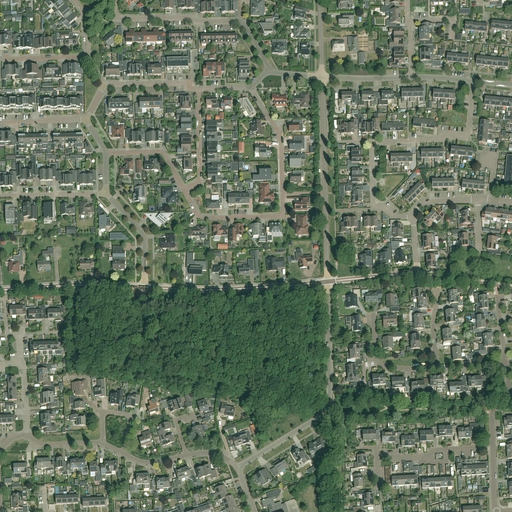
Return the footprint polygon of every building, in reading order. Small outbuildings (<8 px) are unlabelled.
[(164,0),(165,9),(169,9),(173,9),(173,2),(177,2),(176,0),(164,0)] [(177,0),(178,3),(181,3),(181,9),(188,9),(187,0),(177,0)] [(187,0),(188,9),(194,9),(194,3),(198,3),(197,0),(187,0)] [(203,0),(197,0),(198,3),(198,5),(201,5),(201,14),(208,14),(207,1),(203,2),(203,0)] [(211,0),(212,1),(207,1),(208,14),(214,13),(214,9),(218,9),(217,0),(211,0)] [(217,0),(218,9),(221,9),(221,13),(228,13),(228,3),(224,3),(223,0),(217,0)] [(238,7),(237,0),(231,0),(231,3),(228,3),(228,13),(234,13),(234,7),(238,7)] [(251,3),(251,16),(260,16),(263,16),(263,0),(256,0),(256,3),(251,3)] [(350,7),(351,4),(352,4),(351,0),(337,0),(338,9),(349,9),(349,7),(350,7)] [(54,7),(51,9),(53,12),(52,13),(54,15),(55,14),(65,6),(61,1),(54,7)] [(65,6),(55,14),(57,16),(60,14),(62,16),(69,10),(65,6)] [(303,9),(295,7),(294,14),(295,15),(294,19),(303,22),(305,14),(302,13),(303,9)] [(394,7),(385,7),(381,7),(380,12),(386,14),(386,17),(390,17),(400,17),(399,10),(396,11),(395,7),(394,7)] [(69,10),(62,16),(64,19),(58,24),(60,26),(63,23),(72,15),(69,10)] [(348,21),(352,21),(352,14),(345,15),(345,18),(338,18),(338,25),(348,25),(348,21)] [(72,15),(63,23),(65,25),(67,23),(70,25),(72,27),(76,23),(74,21),(76,19),(72,15)] [(400,17),(390,17),(390,21),(386,21),(386,27),(389,27),(396,27),(396,24),(400,23),(400,17)] [(266,24),(259,24),(264,33),(265,35),(269,33),(272,33),(272,24),(271,24),(271,23),(272,23),(274,22),(274,20),(265,20),(265,23),(266,23),(266,24)] [(302,32),(302,25),(294,25),(294,38),(309,38),(309,32),(302,32)] [(433,35),(432,31),(432,25),(421,25),(421,29),(420,29),(420,35),(429,35),(433,35)] [(396,27),(389,27),(389,33),(393,33),(393,37),(403,37),(403,31),(399,31),(399,27),(396,27)] [(112,33),(109,35),(109,36),(103,41),(108,47),(118,39),(122,39),(122,30),(118,30),(116,30),(112,33)] [(132,43),(132,30),(129,31),(129,34),(126,35),(126,38),(123,39),(123,45),(126,45),(126,44),(132,43)] [(156,30),(156,43),(162,43),(162,45),(165,45),(165,34),(158,34),(158,30),(156,30)] [(12,42),(12,32),(1,32),(1,37),(1,46),(8,46),(8,42),(9,42),(12,42)] [(56,34),(56,39),(56,46),(59,46),(59,42),(61,41),(65,41),(65,46),(76,45),(76,37),(73,37),(73,33),(60,34),(56,34)] [(23,39),(23,35),(20,35),(13,36),(13,49),(23,49),(23,39)] [(33,49),(33,35),(26,35),(23,35),(23,39),(23,49),(33,49)] [(429,39),(429,35),(420,35),(420,41),(426,41),(426,45),(433,45),(433,39),(429,39)] [(36,40),(35,40),(35,50),(46,49),(45,49),(45,39),(45,36),(36,36),(36,40)] [(52,36),(52,39),(45,39),(45,49),(46,49),(49,48),(49,49),(52,49),(52,43),(55,43),(55,36),(52,36)] [(348,37),(349,47),(350,47),(350,52),(358,52),(358,37),(348,37)] [(403,37),(393,37),(393,41),(389,42),(389,47),(399,47),(399,44),(403,44),(403,37)] [(274,43),(273,45),(273,54),(283,53),(283,51),(286,51),(286,43),(284,43),(284,42),(285,42),(285,41),(284,41),(284,40),(274,40),(274,43)] [(332,51),(344,51),(343,42),(332,42),(332,51)] [(299,43),(299,47),(299,48),(298,48),(298,55),(301,55),(309,55),(309,43),(299,43)] [(433,53),(433,50),(436,50),(436,47),(429,47),(429,50),(420,50),(420,56),(433,56),(433,53)] [(394,58),(403,58),(403,51),(397,51),(397,48),(389,48),(389,51),(390,51),(390,54),(394,54),(394,58)] [(366,65),(366,53),(359,53),(359,52),(358,52),(358,65),(366,65)] [(122,55),(118,55),(118,63),(119,64),(119,67),(112,67),(112,63),(112,76),(119,76),(119,71),(122,71),(122,66),(122,55)] [(434,61),(433,56),(420,56),(420,62),(429,62),(429,65),(434,65),(434,67),(441,67),(441,61),(436,62),(436,61),(434,61)] [(245,58),(238,58),(238,69),(239,69),(240,69),(249,69),(248,62),(245,62),(245,58)] [(391,58),(391,62),(389,62),(389,67),(400,67),(400,64),(404,64),(404,60),(403,60),(403,58),(394,58),(391,58)] [(137,62),(133,62),(133,76),(140,76),(140,69),(144,69),(143,61),(137,61),(137,62)] [(150,66),(150,61),(143,61),(144,69),(148,69),(148,76),(154,75),(154,66),(150,66)] [(133,64),(129,64),(129,62),(123,62),(123,71),(127,71),(127,76),(133,76),(133,62),(133,64)] [(106,63),(106,65),(102,65),(103,71),(106,71),(106,77),(112,76),(112,63),(106,63)] [(212,64),(206,64),(206,68),(203,68),(203,77),(209,77),(209,73),(212,73),(212,64)] [(224,64),(218,64),(218,77),(221,77),(221,73),(224,73),(224,70),(226,70),(227,64),(224,64)] [(72,78),(72,65),(63,66),(63,76),(66,76),(66,77),(68,78),(72,78)] [(81,75),(81,65),(72,65),(72,78),(77,78),(78,77),(78,75),(81,75)] [(26,67),(26,72),(22,72),(22,80),(32,80),(32,66),(26,67)] [(38,66),(32,66),(32,80),(42,79),(42,71),(38,71),(38,66)] [(46,73),(43,73),(43,79),(52,79),(52,76),(52,66),(46,66),(46,73)] [(58,73),(58,66),(52,66),(52,76),(55,75),(55,76),(56,79),(61,79),(61,73),(58,73)] [(5,72),(2,72),(2,80),(9,80),(9,76),(12,76),(12,67),(5,67),(5,71),(5,72)] [(18,73),(18,67),(12,67),(12,76),(16,76),(16,80),(19,80),(22,80),(22,73),(18,73)] [(239,77),(238,77),(238,81),(247,81),(247,75),(249,75),(249,69),(240,69),(239,69),(239,77)] [(387,101),(387,92),(381,93),(381,99),(378,99),(378,106),(384,106),(388,106),(387,101)] [(393,92),(387,92),(387,101),(391,101),(391,105),(396,105),(396,99),(393,99),(393,92)] [(347,102),(347,93),(341,94),(341,100),(338,100),(338,107),(344,107),(344,102),(347,102)] [(347,93),(347,102),(351,102),(351,106),(356,106),(356,100),(356,95),(353,95),(353,93),(347,93)] [(367,101),(367,93),(361,93),(361,100),(358,100),(358,106),(364,106),(364,101),(367,101)] [(373,93),(367,93),(367,101),(371,101),(371,106),(376,106),(376,99),(373,99),(373,93)] [(181,104),(190,103),(190,97),(184,97),(184,94),(176,94),(176,97),(179,97),(179,100),(180,100),(181,104)] [(275,96),(275,94),(272,95),(272,101),(275,101),(275,107),(286,107),(286,97),(279,97),(279,96),(275,96)] [(301,97),(292,97),(293,105),(301,105),(301,108),(304,108),(307,108),(308,108),(309,107),(308,94),(301,94),(301,97)] [(25,99),(26,109),(32,109),(32,104),(35,104),(35,96),(29,96),(29,99),(25,99)] [(77,100),(73,100),(73,110),(80,110),(80,105),(83,105),(83,97),(77,97),(77,100)] [(223,101),(221,101),(221,110),(225,110),(224,108),(231,107),(231,101),(232,101),(232,97),(224,98),(224,101),(223,101)] [(47,98),(37,98),(37,105),(40,105),(41,111),(47,110),(47,101),(47,98)] [(216,102),(216,98),(206,98),(206,106),(212,106),(212,109),(219,109),(219,102),(216,102)] [(153,99),(154,109),(159,109),(160,110),(163,110),(163,102),(159,102),(159,99),(153,99)] [(243,99),(239,99),(239,107),(243,107),(249,118),(256,114),(247,99),(243,99)] [(115,110),(115,100),(108,101),(109,107),(105,107),(105,115),(109,115),(109,114),(112,114),(111,110),(115,110)] [(122,100),(115,100),(115,110),(115,117),(115,121),(118,121),(123,121),(123,119),(118,119),(118,117),(118,110),(123,110),(122,100)] [(122,100),(123,110),(126,110),(126,113),(129,113),(129,116),(133,116),(132,107),(129,107),(129,100),(122,100)] [(146,109),(146,100),(139,100),(139,106),(135,106),(135,114),(142,113),(142,109),(146,109)] [(190,103),(181,104),(181,107),(179,107),(179,110),(177,110),(177,114),(186,114),(185,111),(186,110),(190,110),(190,103)] [(186,114),(177,114),(176,114),(177,120),(181,120),(181,124),(191,123),(190,117),(188,117),(188,113),(186,114)] [(368,134),(368,125),(364,125),(364,120),(362,121),(362,116),(358,116),(358,121),(358,130),(361,130),(362,135),(363,136),(365,136),(366,135),(366,134),(368,134)] [(302,132),(302,124),(302,120),(295,121),(295,124),(289,124),(289,132),(299,132),(302,132)] [(372,124),(368,125),(368,134),(369,134),(369,135),(370,136),(374,136),(374,135),(374,134),(375,134),(375,131),(378,131),(378,120),(372,120),(372,124)] [(429,120),(429,128),(434,129),(434,127),(438,127),(438,122),(435,122),(435,121),(429,120)] [(207,131),(216,131),(216,128),(221,128),(221,121),(206,121),(207,131)] [(251,131),(250,132),(249,133),(248,134),(249,136),(250,137),(251,137),(253,137),(254,136),(254,134),(257,134),(257,136),(263,136),(263,132),(262,132),(262,128),(260,128),(260,121),(252,121),(252,126),(251,126),(251,131)] [(337,121),(334,121),(334,129),(337,129),(337,131),(340,131),(341,135),(347,134),(347,125),(343,125),(343,121),(337,121)] [(351,125),(347,125),(347,134),(354,134),(354,130),(357,130),(357,121),(351,121),(351,125)] [(191,123),(181,124),(181,127),(177,127),(177,134),(180,134),(186,134),(186,130),(191,130),(191,123)] [(123,127),(112,127),(112,134),(111,134),(112,138),(114,138),(123,138),(123,127)] [(135,143),(135,134),(132,134),(132,130),(126,130),(126,137),(129,137),(129,143),(135,143)] [(135,134),(135,143),(141,143),(141,137),(144,136),(144,130),(138,130),(138,134),(135,134)] [(149,130),(149,133),(146,133),(146,143),(155,143),(155,130),(149,130)] [(159,130),(155,130),(155,143),(164,143),(164,133),(161,133),(161,131),(160,130),(159,130)] [(216,131),(207,131),(207,141),(221,141),(221,134),(216,135),(216,131)] [(10,132),(5,132),(5,133),(5,143),(9,143),(9,146),(15,146),(15,136),(11,136),(11,133),(10,133),(10,132)] [(186,134),(180,134),(180,137),(181,137),(181,143),(181,144),(191,143),(191,137),(190,137),(189,133),(186,134)] [(42,134),(42,149),(47,149),(47,151),(48,151),(48,155),(51,155),(51,152),(51,151),(51,144),(48,144),(48,135),(42,136),(42,134)] [(51,144),(51,151),(55,151),(55,148),(56,148),(56,145),(59,145),(59,134),(58,134),(58,135),(53,135),(53,144),(51,144)] [(24,149),(24,135),(23,135),(23,136),(18,136),(18,145),(16,145),(16,152),(19,152),(19,149),(21,149),(24,149)] [(295,142),(289,142),(289,150),(301,150),(301,142),(304,142),(304,137),(295,138),(295,142)] [(91,148),(87,141),(85,143),(85,154),(93,154),(93,151),(91,151),(91,148)] [(207,152),(217,152),(217,149),(219,149),(218,142),(207,143),(207,152)] [(191,143),(181,144),(181,147),(177,147),(177,154),(191,153),(190,144),(191,144),(191,143)] [(266,146),(255,146),(255,153),(259,153),(259,157),(270,157),(270,154),(271,154),(272,153),(272,151),(271,150),(266,150),(266,146)] [(351,157),(361,156),(361,150),(357,150),(356,150),(355,149),(355,147),(346,147),(346,153),(351,152),(351,157)] [(217,152),(207,152),(207,163),(211,163),(220,163),(220,159),(218,159),(218,155),(217,156),(217,152)] [(298,157),(289,158),(290,167),(300,167),(300,160),(305,160),(305,154),(298,154),(298,157)] [(189,156),(176,157),(178,160),(184,160),(184,168),(183,168),(184,171),(185,173),(189,171),(192,171),(191,160),(189,160),(189,156)] [(351,161),(347,161),(346,161),(346,164),(347,164),(347,167),(357,167),(357,163),(361,163),(361,156),(351,157),(351,161)] [(144,163),(145,170),(150,170),(150,171),(158,171),(158,160),(150,160),(150,163),(144,163)] [(120,168),(121,175),(129,174),(129,172),(130,171),(133,171),(133,161),(126,161),(126,167),(124,168),(120,168)] [(220,163),(211,163),(211,167),(208,167),(208,173),(217,173),(217,170),(221,170),(221,166),(221,163),(220,163)] [(26,170),(26,181),(28,181),(29,182),(31,182),(32,181),(33,181),(33,176),(36,176),(36,174),(35,165),(29,165),(29,171),(26,171),(26,170)] [(56,165),(50,165),(50,168),(46,168),(46,181),(52,181),(52,176),(56,176),(56,172),(56,165)] [(26,181),(26,170),(22,170),(22,166),(16,166),(17,176),(20,176),(20,181),(26,181)] [(253,177),(253,181),(271,181),(270,171),(270,167),(259,168),(259,175),(253,175),(253,177)] [(357,167),(347,167),(348,173),(352,172),(352,177),(361,176),(361,170),(357,170),(357,167)] [(46,181),(46,168),(36,168),(37,176),(40,176),(40,181),(46,181)] [(86,185),(86,173),(82,173),(82,171),(76,171),(76,172),(76,184),(80,183),(80,186),(86,185)] [(86,173),(86,185),(93,185),(93,181),(96,181),(96,171),(90,171),(90,173),(86,173)] [(66,186),(66,176),(63,176),(63,172),(56,172),(56,176),(56,182),(60,182),(60,186),(66,186)] [(76,184),(76,172),(69,172),(69,176),(66,176),(66,186),(72,186),(72,184),(76,184)] [(293,175),(290,175),(290,182),(294,182),(294,183),(301,183),(301,178),(304,178),(303,172),(293,172),(293,175)] [(6,178),(6,187),(13,187),(13,185),(16,185),(16,173),(10,173),(10,175),(6,175),(6,178)] [(217,177),(217,173),(208,173),(208,180),(212,180),(212,184),(222,184),(222,182),(222,177),(217,177)] [(361,176),(352,177),(352,181),(348,181),(348,187),(357,187),(357,183),(362,183),(361,176)] [(415,187),(420,193),(424,189),(419,183),(415,179),(413,181),(417,185),(415,187)] [(415,187),(411,183),(410,185),(413,189),(411,191),(417,197),(420,193),(415,187)] [(268,185),(260,185),(260,203),(273,203),(273,194),(269,194),(268,185)] [(356,188),(346,188),(346,192),(352,192),(352,198),(362,197),(362,194),(361,194),(361,191),(360,192),(359,187),(356,188)] [(411,191),(408,187),(406,189),(409,192),(407,195),(413,201),(417,197),(411,191)] [(133,199),(132,199),(132,202),(139,202),(139,199),(145,199),(144,188),(135,188),(135,195),(133,195),(133,199)] [(168,198),(168,203),(177,203),(177,194),(172,194),(171,189),(162,189),(163,198),(168,198)] [(242,195),(242,205),(249,205),(249,198),(252,198),(252,191),(246,191),(246,195),(242,195)] [(407,195),(404,191),(402,193),(406,196),(403,199),(409,205),(413,201),(407,195)] [(231,192),(227,192),(224,192),(224,199),(228,198),(228,205),(235,205),(235,195),(231,195),(231,192)] [(362,197),(352,198),(352,204),(352,207),(358,206),(358,203),(361,203),(361,201),(362,201),(362,197)] [(218,201),(207,201),(207,209),(219,209),(219,204),(222,204),(222,198),(218,198),(218,201)] [(295,203),(295,211),(306,210),(306,206),(309,206),(308,199),(301,199),(301,202),(295,203)] [(87,202),(80,203),(80,216),(88,215),(88,213),(94,213),(93,205),(89,205),(89,206),(87,206),(87,202)] [(52,204),(44,205),(44,209),(42,209),(43,213),(44,213),(44,220),(52,219),(52,221),(55,221),(55,211),(55,203),(52,203),(52,204)] [(32,204),(23,204),(23,209),(22,210),(23,212),(24,217),(29,217),(29,220),(37,220),(36,208),(32,208),(32,204)] [(69,205),(61,205),(61,215),(69,215),(69,214),(75,214),(75,207),(70,207),(69,207),(69,205)] [(6,215),(6,219),(6,221),(14,221),(14,225),(18,225),(18,214),(14,214),(14,206),(5,206),(6,215)] [(458,206),(458,210),(457,210),(457,213),(458,219),(461,219),(469,218),(469,212),(463,213),(463,210),(463,206),(458,206)] [(483,211),(483,214),(482,220),(485,220),(491,221),(491,218),(492,209),(486,208),(486,212),(483,211)] [(432,210),(428,215),(437,223),(444,216),(438,210),(435,213),(432,210)] [(153,218),(151,220),(158,227),(161,224),(163,226),(167,221),(166,219),(171,214),(153,215),(153,218)] [(437,223),(428,215),(424,219),(426,221),(424,223),(427,226),(431,230),(433,227),(435,224),(433,222),(435,221),(437,223)] [(297,235),(308,234),(307,226),(306,226),(306,216),(298,216),(298,227),(296,227),(297,235)] [(105,217),(99,217),(99,226),(101,226),(101,230),(105,230),(105,231),(109,231),(115,226),(113,224),(111,224),(110,224),(110,221),(110,219),(107,219),(105,219),(105,217)] [(377,218),(370,219),(370,228),(375,228),(375,232),(381,232),(380,222),(377,222),(377,218)] [(461,219),(458,219),(458,225),(458,228),(464,228),(464,225),(470,224),(469,218),(461,219)] [(350,228),(350,219),(344,219),(344,223),(340,223),(340,233),(346,233),(346,229),(350,228)] [(357,219),(350,219),(350,228),(355,228),(355,233),(361,232),(360,223),(357,223),(357,219)] [(370,228),(370,219),(364,219),(364,223),(360,223),(361,232),(366,232),(366,228),(370,228)] [(390,221),(390,222),(390,228),(388,229),(388,232),(389,232),(393,232),(402,232),(402,225),(401,225),(401,221),(390,221)] [(229,229),(230,242),(236,242),(236,238),(237,238),(239,236),(242,236),(242,225),(234,226),(234,229),(229,229)] [(261,225),(250,225),(250,229),(252,229),(252,236),(258,236),(258,242),(265,242),(265,231),(261,231),(261,225)] [(270,233),(267,233),(267,242),(272,242),(272,236),(279,235),(279,233),(281,233),(281,225),(270,225),(270,233)] [(213,226),(213,237),(221,237),(221,236),(227,236),(227,228),(221,228),(221,226),(213,226)] [(206,239),(206,236),(206,227),(197,227),(197,229),(189,230),(190,236),(198,236),(198,237),(201,237),(201,239),(206,239)] [(461,235),(461,232),(461,230),(452,231),(452,236),(455,236),(455,237),(458,239),(459,239),(459,241),(468,240),(467,235),(461,235)] [(402,239),(402,232),(393,232),(389,232),(389,239),(391,238),(391,243),(397,242),(397,239),(402,239)] [(431,242),(435,242),(434,236),(434,232),(428,233),(428,236),(423,236),(423,243),(431,242)] [(166,241),(160,241),(161,248),(174,248),(174,235),(166,235),(166,241)] [(488,244),(496,245),(497,239),(501,239),(501,236),(495,235),(495,238),(489,237),(488,244)] [(468,240),(459,241),(460,247),(456,247),(456,248),(453,248),(453,252),(462,252),(462,247),(468,246),(468,240)] [(436,251),(435,242),(431,242),(423,243),(423,249),(429,248),(430,251),(436,251)] [(399,247),(399,243),(391,244),(391,249),(392,256),(395,256),(395,264),(403,263),(403,262),(405,262),(405,256),(402,256),(402,251),(399,251),(399,247)] [(496,245),(488,244),(487,250),(493,251),(493,254),(500,255),(501,251),(496,250),(496,245)] [(113,260),(113,262),(113,270),(125,270),(125,251),(124,251),(124,247),(113,247),(113,255),(113,259),(113,260)] [(387,258),(390,258),(390,250),(383,250),(383,254),(379,254),(379,265),(387,265),(387,258)] [(53,256),(53,253),(53,251),(42,252),(42,258),(43,258),(43,262),(37,262),(38,271),(50,270),(50,262),(46,262),(46,258),(53,257),(53,256)] [(23,252),(20,252),(20,256),(15,256),(15,259),(14,259),(14,262),(9,263),(9,273),(19,272),(19,264),(23,264),(23,252)] [(359,256),(359,267),(368,267),(368,260),(371,260),(371,252),(365,252),(365,256),(359,256)] [(302,253),(296,254),(296,262),(299,261),(300,269),(307,268),(306,264),(312,263),(312,256),(302,257),(302,253)] [(426,262),(435,262),(434,256),(438,256),(438,253),(432,253),(432,256),(426,256),(426,262)] [(187,254),(186,267),(189,267),(189,269),(189,275),(201,275),(201,274),(202,271),(202,267),(203,267),(203,263),(194,263),(194,264),(193,264),(193,254),(187,254)] [(268,267),(269,272),(277,271),(276,268),(277,268),(279,267),(279,268),(284,268),(284,260),(276,260),(276,259),(267,260),(267,267),(268,267)] [(91,267),(94,266),(94,260),(90,260),(90,262),(80,262),(80,270),(91,270),(91,267)] [(238,268),(239,268),(239,275),(249,274),(249,268),(253,268),(253,260),(248,260),(248,266),(243,267),(243,265),(242,264),(237,264),(237,265),(237,267),(238,268)] [(435,262),(426,262),(427,269),(433,268),(433,272),(439,271),(439,268),(438,262),(435,263),(435,262)] [(211,265),(211,270),(213,270),(213,273),(220,273),(220,276),(228,277),(228,266),(220,266),(220,267),(213,267),(213,265),(211,265)] [(461,294),(461,287),(448,289),(449,298),(451,298),(457,297),(457,294),(461,294)] [(424,296),(423,293),(423,289),(412,290),(413,293),(413,298),(418,298),(418,303),(427,302),(426,296),(424,296)] [(348,303),(346,303),(347,308),(353,308),(357,307),(357,306),(357,298),(360,298),(360,290),(353,290),(354,296),(347,297),(348,303)] [(377,293),(368,294),(368,291),(362,291),(363,297),(366,297),(366,303),(378,302),(378,299),(383,298),(382,290),(377,291),(377,293)] [(480,304),(488,303),(487,296),(481,297),(480,294),(474,294),(475,300),(476,300),(476,304),(480,304)] [(394,303),(394,296),(386,297),(387,306),(391,306),(391,308),(399,308),(399,303),(394,303)] [(451,298),(449,298),(450,305),(456,304),(457,307),(458,307),(463,307),(462,301),(460,301),(460,297),(457,297),(451,298)] [(20,302),(19,307),(16,307),(16,316),(23,316),(25,316),(25,309),(25,308),(25,302),(21,302),(20,302)] [(412,308),(413,311),(410,311),(410,313),(413,313),(417,313),(421,313),(421,310),(427,309),(427,302),(418,303),(414,303),(414,308),(412,308)] [(476,304),(476,308),(476,314),(477,313),(482,313),(482,310),(489,309),(488,303),(480,304),(476,304)] [(12,305),(7,305),(7,309),(9,309),(9,316),(16,316),(16,307),(12,307),(12,305)] [(41,314),(44,314),(44,308),(44,306),(39,306),(39,311),(35,311),(35,320),(37,320),(37,321),(42,321),(41,320),(42,320),(41,314)] [(57,310),(54,310),(54,319),(55,319),(55,321),(61,321),(60,313),(63,312),(63,306),(60,307),(58,307),(57,308),(57,310)] [(458,307),(457,307),(452,308),(452,311),(445,312),(446,318),(455,317),(456,317),(456,313),(458,313),(458,307)] [(31,308),(25,308),(25,309),(25,316),(29,315),(29,320),(35,320),(35,311),(35,308),(31,308)] [(47,308),(44,308),(44,314),(44,315),(47,315),(47,320),(54,319),(54,310),(47,311),(47,308)] [(417,313),(413,313),(413,318),(414,318),(414,323),(418,323),(423,322),(423,316),(421,316),(421,313),(417,313)] [(476,314),(471,314),(472,320),(476,320),(476,323),(480,323),(485,322),(484,316),(478,317),(477,313),(476,314)] [(397,323),(396,323),(396,314),(388,314),(388,318),(383,318),(384,328),(389,328),(389,325),(391,325),(392,326),(397,325),(397,323)] [(354,332),(363,331),(363,324),(361,324),(360,317),(346,318),(347,326),(354,325),(354,332)] [(455,320),(455,317),(446,318),(447,324),(453,323),(454,326),(457,326),(460,326),(462,326),(461,324),(460,324),(459,320),(455,320)] [(418,323),(414,323),(415,328),(410,328),(411,333),(417,332),(417,329),(424,329),(423,322),(418,323)] [(474,323),(475,327),(473,327),(473,333),(476,333),(479,332),(479,329),(485,329),(485,322),(480,323),(476,323),(474,323)] [(457,326),(454,326),(449,327),(449,330),(442,331),(443,337),(454,336),(451,336),(451,332),(457,332),(457,326)] [(417,332),(411,333),(409,333),(409,338),(410,338),(411,343),(420,342),(419,335),(419,332),(417,332)] [(479,332),(476,333),(477,339),(481,338),(482,342),(483,342),(483,341),(485,341),(492,341),(491,335),(485,335),(484,332),(479,332)] [(396,338),(396,334),(386,334),(386,338),(383,338),(384,349),(394,348),(393,338),(396,338)] [(454,336),(443,337),(444,343),(450,343),(451,346),(457,345),(459,345),(462,345),(461,341),(456,342),(456,339),(455,339),(454,336)] [(480,345),(480,352),(479,352),(479,356),(486,355),(486,351),(486,348),(492,347),(492,341),(485,341),(483,341),(483,342),(484,345),(480,345)] [(61,346),(57,346),(57,342),(51,342),(51,351),(52,351),(52,355),(52,351),(55,351),(56,355),(61,355),(61,346)] [(420,342),(411,343),(411,348),(407,348),(407,353),(414,352),(414,349),(420,349),(420,342)] [(33,343),(29,343),(30,355),(34,355),(34,352),(37,352),(37,356),(37,360),(38,364),(40,364),(40,360),(40,355),(40,351),(39,351),(39,343),(33,343)] [(350,353),(360,353),(359,349),(363,349),(363,343),(355,343),(355,346),(350,347),(350,353)] [(462,345),(459,345),(459,348),(452,349),(453,355),(461,354),(461,351),(467,350),(467,344),(462,345)] [(360,357),(360,353),(350,353),(350,360),(355,359),(356,362),(358,362),(364,362),(364,356),(360,357)] [(356,362),(350,363),(346,363),(346,366),(347,366),(348,372),(356,372),(356,368),(358,368),(358,362),(356,362)] [(56,366),(51,366),(42,366),(42,370),(38,370),(39,377),(47,376),(47,373),(50,373),(50,370),(51,370),(56,369),(56,366)] [(348,372),(348,378),(346,379),(346,382),(353,382),(359,381),(359,376),(356,376),(356,372),(348,372)] [(379,385),(379,375),(373,376),(373,380),(370,380),(370,387),(373,387),(373,385),(379,385)] [(385,375),(379,375),(379,385),(386,385),(386,389),(389,389),(389,382),(386,382),(385,375)] [(39,378),(38,378),(38,382),(38,383),(39,383),(43,383),(43,387),(50,386),(50,387),(54,387),(54,384),(51,384),(50,379),(50,376),(47,376),(39,377),(39,378)] [(443,376),(436,377),(437,386),(437,389),(443,389),(443,392),(447,392),(446,385),(443,385),(443,376)] [(428,392),(427,392),(427,395),(428,395),(431,395),(432,388),(432,387),(437,386),(436,377),(430,377),(430,379),(430,385),(427,385),(428,392)] [(475,387),(475,377),(468,378),(469,385),(466,385),(466,392),(469,392),(469,387),(475,387)] [(481,377),(475,377),(475,387),(482,387),(482,388),(485,388),(485,385),(486,385),(485,377),(481,377)] [(405,378),(398,379),(399,388),(405,388),(406,393),(408,392),(409,392),(408,386),(405,386),(405,383),(405,378)] [(389,389),(389,393),(393,393),(392,389),(399,388),(398,379),(392,379),(392,382),(389,382),(389,389)] [(97,383),(97,388),(94,389),(95,396),(101,396),(101,397),(105,397),(104,380),(97,380),(97,383)] [(72,384),(72,391),(75,391),(75,396),(83,395),(82,391),(86,390),(85,381),(82,381),(82,383),(72,384)] [(409,392),(408,392),(408,398),(409,398),(412,398),(411,393),(412,393),(418,392),(418,382),(411,383),(411,386),(408,386),(409,392)] [(424,382),(418,382),(418,392),(425,392),(427,392),(428,392),(427,385),(424,385),(424,382)] [(450,385),(446,385),(447,392),(450,392),(450,394),(454,393),(456,393),(456,383),(450,383),(450,385)] [(466,392),(466,385),(463,386),(462,383),(456,383),(456,393),(462,393),(463,400),(466,400),(466,395),(466,392)] [(43,394),(41,394),(41,399),(55,398),(55,395),(54,390),(54,387),(50,387),(47,387),(48,390),(48,393),(43,394)] [(118,405),(119,401),(122,401),(122,392),(117,391),(117,395),(111,395),(110,405),(118,405)] [(139,396),(129,395),(128,396),(128,398),(124,397),(123,403),(126,404),(126,407),(134,408),(134,405),(138,405),(139,396)] [(72,410),(75,410),(84,410),(84,403),(78,403),(77,399),(70,397),(70,405),(72,405),(72,410)] [(55,402),(55,398),(41,399),(41,405),(43,404),(48,404),(48,407),(58,407),(58,402),(55,402)] [(149,412),(147,412),(148,417),(158,414),(156,406),(158,405),(156,399),(148,402),(150,407),(147,408),(149,412)] [(161,400),(162,401),(161,402),(163,408),(169,406),(171,413),(177,410),(174,401),(168,404),(166,400),(164,401),(163,399),(161,400)] [(180,399),(174,401),(177,410),(183,408),(180,399)] [(200,413),(203,412),(205,415),(213,413),(212,409),(208,410),(205,400),(197,402),(200,413)] [(227,407),(227,404),(222,403),(220,412),(225,413),(225,416),(228,417),(228,419),(229,419),(232,420),(233,420),(233,417),(235,408),(227,407)] [(54,412),(52,412),(46,412),(46,415),(41,415),(41,422),(50,421),(50,418),(54,418),(54,412)] [(78,415),(72,416),(70,416),(70,421),(72,421),(76,421),(77,426),(85,426),(84,419),(78,419),(78,415)] [(50,425),(50,421),(41,422),(41,428),(44,428),(44,432),(55,432),(55,425),(50,425)] [(467,422),(464,423),(465,439),(471,438),(471,433),(474,433),(474,425),(471,425),(471,428),(467,428),(467,425),(467,422)] [(158,431),(157,431),(159,437),(168,434),(166,430),(170,429),(170,428),(171,428),(170,423),(168,423),(159,426),(159,427),(161,430),(158,431)] [(458,427),(455,427),(455,434),(458,433),(458,439),(465,439),(464,423),(463,423),(464,425),(464,429),(458,429),(458,427)] [(203,425),(200,426),(191,429),(193,435),(202,432),(203,433),(205,432),(203,425)] [(452,426),(445,427),(446,437),(452,436),(452,434),(455,434),(455,427),(452,427),(452,426)] [(439,428),(436,428),(436,435),(439,434),(439,437),(446,437),(445,427),(439,427),(439,428)] [(433,431),(426,432),(427,442),(433,441),(433,435),(436,435),(436,428),(435,428),(433,428),(433,431)] [(381,429),(378,430),(379,438),(382,437),(382,443),(389,443),(388,433),(382,433),(382,430),(381,429)] [(369,441),(369,431),(363,431),(363,430),(359,430),(360,437),(363,436),(363,441),(369,441)] [(376,431),(375,431),(369,431),(369,441),(376,440),(376,438),(379,438),(378,430),(378,431),(376,431)] [(151,445),(150,443),(149,438),(151,437),(149,431),(143,433),(144,437),(139,439),(141,446),(146,445),(146,446),(147,447),(149,447),(150,447),(150,446),(151,445)] [(248,431),(245,432),(244,431),(238,433),(238,434),(242,445),(248,443),(247,440),(250,439),(248,431)] [(203,433),(202,432),(193,435),(195,441),(204,438),(203,433)] [(398,442),(398,433),(395,433),(395,432),(388,433),(389,443),(395,443),(398,442)] [(427,442),(426,432),(420,432),(420,433),(417,433),(417,440),(420,439),(421,442),(427,442)] [(401,433),(398,433),(398,442),(398,445),(401,445),(402,447),(408,447),(408,437),(401,437),(401,433)] [(417,440),(417,433),(414,433),(414,436),(408,437),(408,447),(415,446),(414,440),(417,440)] [(168,434),(159,437),(159,438),(161,442),(162,446),(165,445),(174,442),(172,436),(169,437),(168,434)] [(228,437),(226,438),(228,446),(230,445),(233,444),(235,447),(242,445),(238,434),(235,435),(231,436),(228,437)] [(310,444),(310,452),(316,452),(323,448),(323,449),(326,447),(323,442),(321,439),(318,440),(315,442),(315,444),(310,444)] [(301,453),(298,449),(292,453),(298,462),(302,460),(304,464),(310,460),(304,451),(301,453)] [(355,457),(357,457),(358,463),(367,462),(366,456),(362,456),(362,453),(355,453),(355,457)] [(63,472),(63,475),(68,475),(68,472),(67,472),(66,464),(63,464),(63,458),(56,459),(57,462),(55,462),(55,468),(61,468),(61,472),(63,472)] [(460,464),(460,458),(456,458),(457,472),(461,472),(461,476),(466,476),(466,467),(465,467),(465,463),(460,464)] [(43,468),(43,459),(37,460),(37,466),(34,466),(34,473),(37,473),(37,471),(41,471),(41,469),(43,468)] [(50,459),(43,459),(43,468),(47,468),(47,471),(50,471),(50,472),(53,472),(53,465),(50,465),(50,459)] [(288,468),(282,459),(274,465),(275,468),(271,470),(275,477),(279,474),(279,473),(288,468)] [(77,468),(77,460),(70,460),(70,468),(67,468),(68,472),(68,475),(74,475),(73,469),(77,468)] [(81,472),(82,471),(82,475),(88,474),(87,467),(84,467),(84,460),(77,460),(77,468),(78,468),(78,471),(79,472),(81,472)] [(104,463),(105,466),(101,466),(101,470),(102,479),(105,479),(105,475),(111,475),(111,462),(104,463)] [(111,475),(111,472),(117,471),(117,478),(121,478),(121,469),(117,469),(117,462),(111,462),(111,475)] [(355,463),(355,469),(351,469),(351,473),(358,472),(358,469),(367,468),(367,462),(358,463),(355,463)] [(488,462),(482,462),(480,462),(480,466),(481,466),(481,475),(486,475),(489,474),(488,462)] [(96,482),(101,482),(100,469),(97,470),(96,463),(90,463),(90,473),(94,472),(95,476),(96,476),(96,482)] [(20,474),(27,473),(27,478),(30,478),(30,470),(27,470),(26,464),(20,465),(20,474)] [(217,478),(215,470),(210,472),(208,466),(202,468),(205,477),(210,475),(212,480),(217,478)] [(194,475),(191,476),(187,467),(182,469),(185,478),(188,477),(188,478),(191,480),(192,480),(194,484),(197,483),(196,481),(194,476),(194,475)] [(205,477),(202,468),(196,470),(199,479),(205,477)] [(185,478),(182,469),(175,472),(177,478),(174,479),(177,486),(180,485),(182,485),(181,483),(182,481),(181,479),(185,478)] [(266,469),(253,477),(257,482),(260,481),(263,486),(272,480),(266,469)] [(359,476),(358,472),(351,473),(351,476),(353,476),(354,482),(363,482),(362,475),(359,476)] [(143,489),(149,489),(149,491),(153,491),(153,481),(149,482),(148,474),(142,475),(143,484),(143,489)] [(143,484),(142,475),(136,475),(136,482),(133,482),(133,491),(137,491),(137,484),(143,484)] [(169,493),(173,493),(173,484),(169,485),(169,478),(162,479),(163,488),(169,488),(169,493)] [(429,489),(428,480),(428,478),(422,478),(422,480),(419,480),(420,486),(422,486),(422,489),(429,489)] [(363,482),(354,482),(354,488),(352,488),(352,492),(357,492),(359,491),(359,488),(363,488),(363,482)] [(216,495),(226,491),(224,485),(214,489),(216,494),(216,495)] [(13,495),(13,496),(11,496),(11,502),(22,502),(22,497),(27,497),(27,490),(20,491),(20,495),(13,495)] [(268,497),(268,499),(262,501),(264,508),(268,507),(269,511),(288,511),(286,504),(282,505),(281,502),(275,504),(273,500),(277,499),(281,492),(278,490),(267,494),(268,497)] [(216,495),(216,494),(213,495),(214,497),(217,496),(218,500),(215,501),(216,503),(219,502),(218,500),(222,499),(228,497),(226,491),(216,495)] [(359,491),(357,492),(357,495),(360,495),(360,498),(364,498),(364,501),(373,500),(373,494),(366,495),(366,491),(359,492),(359,491)] [(232,495),(228,497),(222,499),(224,504),(224,505),(234,501),(232,495)] [(207,503),(201,505),(202,508),(203,511),(210,511),(209,508),(212,507),(210,501),(207,502),(207,503)] [(224,505),(224,504),(221,505),(221,508),(224,507),(226,510),(236,507),(234,501),(224,505)] [(22,502),(11,502),(11,508),(14,508),(14,509),(21,509),(20,511),(27,511),(28,506),(23,506),(22,502)]
